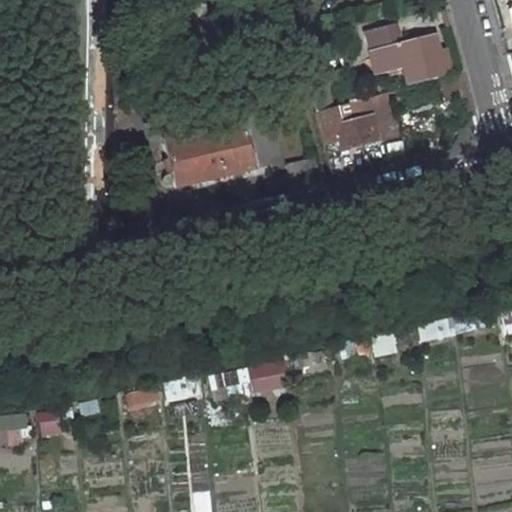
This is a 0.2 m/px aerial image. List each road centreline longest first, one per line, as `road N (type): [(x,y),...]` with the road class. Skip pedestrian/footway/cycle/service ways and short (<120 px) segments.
road 1 (unclassified): [(88,266),(511,173)]
road 2 (residential): [(85,0),(88,266)]
road 3 (residential): [(466,0),(511,171)]
